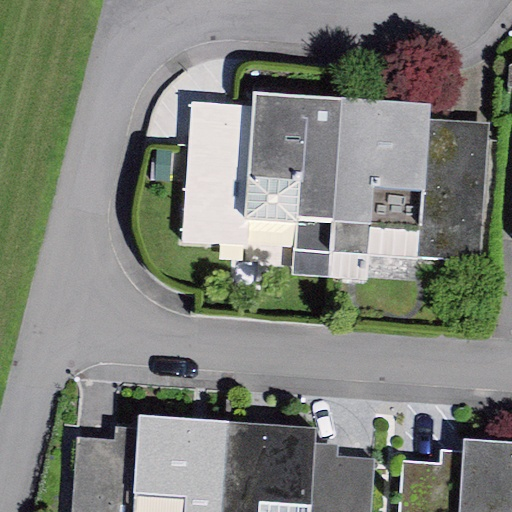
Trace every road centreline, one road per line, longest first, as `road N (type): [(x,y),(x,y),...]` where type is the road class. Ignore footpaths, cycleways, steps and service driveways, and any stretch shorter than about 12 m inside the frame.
road 1 (residential): [(471,0),(448,26),(191,13),(141,40),(62,332)]
road 2 (residential): [(62,332),(511,368)]
road 3 (residential): [(62,332),(11,511)]
